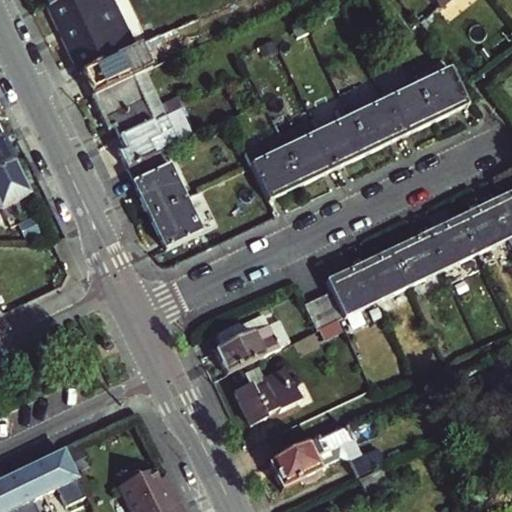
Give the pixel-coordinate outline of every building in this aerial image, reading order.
[(65,0),(49,8),(82,75),(118,57),(90,0),(65,0)] [(431,0),(440,10),(453,0),(431,0)] [(161,36),(142,46),(118,57),(82,75),(93,99),(130,81),(124,70),(168,49),(161,36)] [(467,108),(450,74),(416,90),(432,124),(467,108)] [(121,141),(153,125),(155,124),(134,79),(130,81),(93,99),(109,133),(116,130),(121,141)] [(399,140),(432,124),(416,90),(383,105),(399,140)] [(399,140),(383,105),(350,121),(366,155),(399,140)] [(167,137),(195,123),(189,112),(161,125),(167,137)] [(333,171),(366,155),(350,121),(317,137),(333,171)] [(125,149),(118,152),(128,172),(167,153),(153,125),(121,141),(125,149)] [(333,171),(317,137),(283,153),(299,187),(333,171)] [(0,171),(13,165),(1,141),(0,141),(0,171)] [(251,172),(266,203),(299,187),(283,153),(278,142),(245,158),(251,172)] [(0,171),(0,204),(2,210),(29,197),(13,165),(0,171)] [(134,186),(150,219),(185,203),(170,170),(134,186)] [(511,196),(492,206),(509,242),(511,248),(511,196)] [(199,236),(185,203),(150,219),(165,252),(199,236)] [(509,242),(492,206),(459,222),(476,258),(509,242)] [(442,274),(476,258),(459,222),(425,238),(442,274)] [(442,274),(425,238),(392,254),(409,289),(442,274)] [(409,289),(392,254),(359,269),(376,305),(384,321),(398,314),(390,298),(409,289)] [(359,269),(326,285),(330,294),(343,321),(376,305),(359,269)] [(330,294),(302,307),(315,334),(339,322),(343,321),(330,294)] [(219,349),(213,352),(225,377),(279,351),(261,314),(214,338),(219,349)] [(511,379),(511,362),(509,356),(496,362),(506,382),(511,379)] [(266,381),(260,369),(247,376),(253,387),(236,396),(248,421),(263,414),(277,408),(298,398),(286,373),(266,381)] [(281,415),(301,405),(298,398),(277,408),(281,415)] [(251,429),(267,421),(263,414),(248,421),(251,429)] [(315,462),(357,442),(351,428),(267,467),(280,493),(298,485),(299,487),(305,489),(319,482),(321,475),(315,462)] [(78,483),(64,455),(31,471),(45,499),(78,483)] [(381,469),(386,467),(381,456),(350,470),(355,481),(381,469)] [(14,511),(18,511),(45,499),(31,471),(1,485),(14,511)] [(132,511),(166,511),(180,505),(168,481),(168,479),(161,483),(156,473),(121,490),(132,511)] [(365,499),(389,488),(383,473),(358,485),(365,499)] [(0,511),(14,511),(1,485),(0,485),(0,511)]
